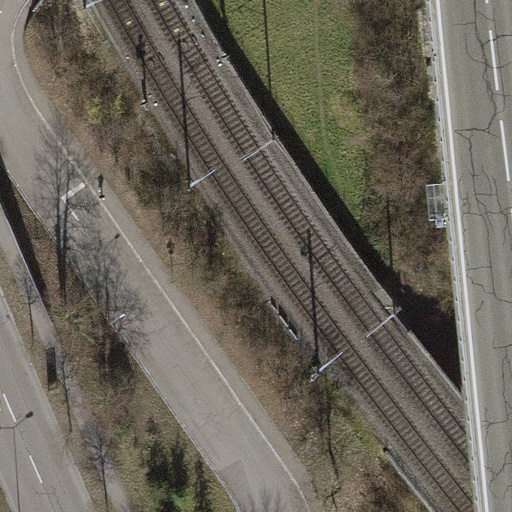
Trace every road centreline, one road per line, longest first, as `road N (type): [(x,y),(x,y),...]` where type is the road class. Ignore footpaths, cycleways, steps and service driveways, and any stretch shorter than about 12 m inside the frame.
road 1 (residential): [(272,511),(266,492),(0,108)]
road 2 (primary): [(54,511),(0,383)]
